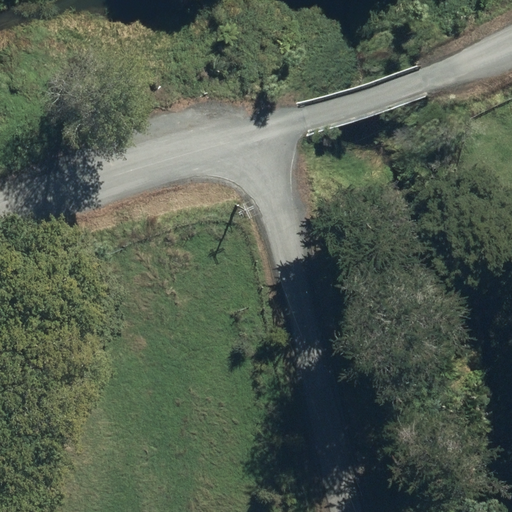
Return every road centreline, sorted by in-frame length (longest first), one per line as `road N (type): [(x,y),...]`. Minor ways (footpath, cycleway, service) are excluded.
road 1 (unclassified): [(253,135),(349,511)]
road 2 (secondary): [(253,135),(511,46)]
road 3 (secondary): [(0,216),(253,135)]
